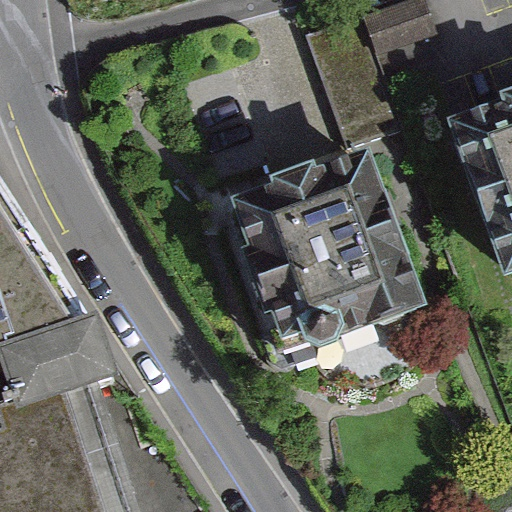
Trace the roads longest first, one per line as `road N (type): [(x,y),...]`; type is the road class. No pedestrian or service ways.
road 1 (residential): [(267,511),(70,193),(23,49)]
road 2 (residential): [(168,0),(23,49)]
